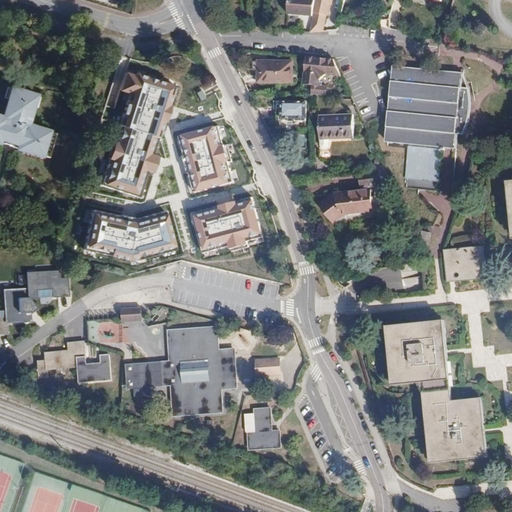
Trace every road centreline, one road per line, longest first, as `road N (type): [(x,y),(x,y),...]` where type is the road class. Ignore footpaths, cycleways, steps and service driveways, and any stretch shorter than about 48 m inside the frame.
road 1 (residential): [(0,359),(96,294),(128,283),(175,280),(308,307)]
road 2 (residential): [(308,307),(305,268),(275,175),(209,43)]
road 3 (residential): [(439,50),(226,35),(209,43)]
road 4 (residential): [(387,511),(308,307)]
road 5 (residential): [(194,13),(142,27),(48,0)]
